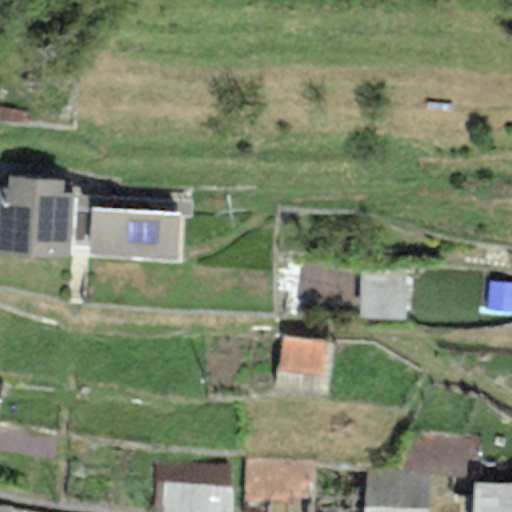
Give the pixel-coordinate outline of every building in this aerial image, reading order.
[(63,182),(6,178),(5,189),(0,188),(0,252),(179,264),(182,214),(88,208),(88,196),(62,195),(63,182)] [(324,342),(281,334),(274,371),(318,378),(324,342)] [(414,431),(401,474),(427,475),(427,480),(465,480),(467,435),(414,431)] [(311,461),(242,459),(241,499),(309,501),(311,461)] [(153,465),(150,511),(230,511),(229,466),(153,465)] [(401,474),(365,472),(362,511),(425,511),(427,480),(427,475),(401,474)] [(511,511),(511,484),(475,484),(472,511),(511,511)]
